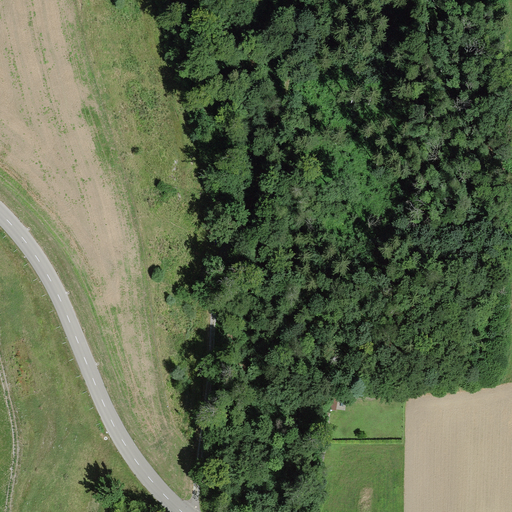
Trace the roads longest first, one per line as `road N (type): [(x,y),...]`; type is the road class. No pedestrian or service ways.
road 1 (track): [(197,511),(222,255),(267,120),(295,0)]
road 2 (tertiary): [(0,216),(37,258),(110,423),(184,511)]
road 3 (track): [(8,511),(16,430),(0,366)]
